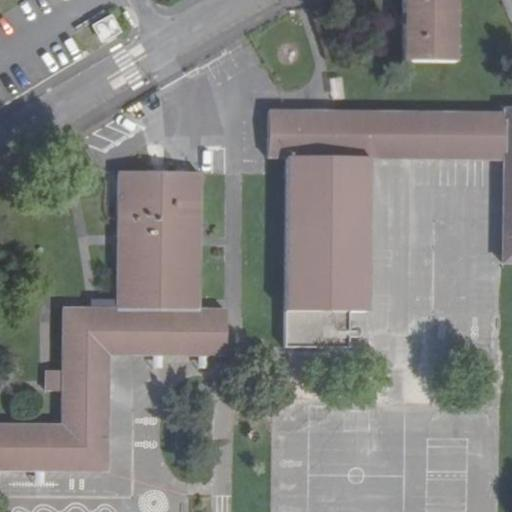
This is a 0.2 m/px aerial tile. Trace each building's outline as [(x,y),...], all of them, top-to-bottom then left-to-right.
[(456,62),(456,0),(402,0),(402,62),(456,62)] [(110,14),(91,25),(99,43),(119,32),(110,14)] [(503,264),(511,264),(511,109),(505,110),(505,113),(504,162),(503,264)] [(505,113),(267,111),(267,159),(285,159),(283,348),(348,350),(348,314),(367,314),(368,244),(369,160),(504,162),(505,113)] [(198,310),(200,174),(116,173),(115,251),(114,310),(61,309),(60,372),(45,372),(45,392),(60,392),(59,427),(0,426),(0,473),(109,474),(109,357),(224,357),(225,310),(198,310)]
